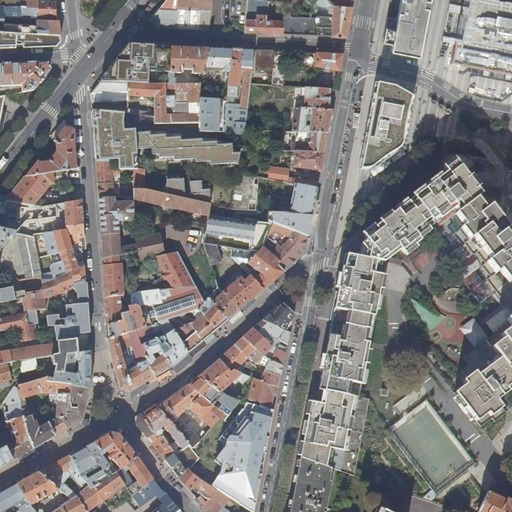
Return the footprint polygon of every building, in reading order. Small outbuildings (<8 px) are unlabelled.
[(0,0),(0,29),(24,31),(60,33),(58,19),(57,19),(38,19),(38,6),(28,6),(13,6),(13,0),(0,0)] [(13,0),(13,6),(28,6),(38,6),(38,19),(57,19),(56,7),(56,0),(13,0)] [(211,0),(166,0),(160,8),(200,10),(200,30),(209,30),(211,0)] [(262,4),(262,0),(248,0),(244,32),(283,34),(284,21),(266,20),(266,15),(261,14),(262,4)] [(388,17),(383,42),(392,43),(391,50),(420,56),(430,0),(400,0),(397,18),(388,17)] [(475,68),(511,75),(511,0),(464,0),(456,41),(479,45),(475,68)] [(333,18),(325,18),(316,18),(285,16),(284,21),(283,34),(346,37),(349,21),(352,6),(335,5),(334,8),(333,18)] [(200,10),(160,8),(150,21),(153,28),(200,30),(200,10)] [(0,34),(0,46),(56,44),(61,39),(60,33),(24,31),(24,35),(0,34)] [(129,71),(110,70),(101,81),(127,82),(170,82),(172,46),(131,44),(129,71)] [(192,73),(203,74),(204,67),(209,48),(172,46),(170,82),(201,83),(202,78),(174,78),(174,72),(182,72),(183,69),(192,69),(192,73)] [(223,80),(228,81),(231,49),(209,48),(204,67),(222,69),(222,71),(224,71),(224,75),(223,75),(223,80)] [(223,99),(199,97),(198,104),(199,123),(200,132),(223,132),(245,134),(245,129),(246,121),(250,84),(254,50),(231,49),(228,81),(227,93),(223,99)] [(255,70),(273,71),(274,51),(256,51),(255,70)] [(282,86),(284,52),(274,51),(273,71),(272,85),(282,86)] [(314,67),(339,72),(342,55),(317,54),(314,67)] [(0,86),(22,86),(22,93),(33,91),(49,70),(46,64),(0,65),(0,86)] [(115,102),(128,100),(130,100),(129,95),(127,82),(101,81),(91,94),(92,102),(115,102)] [(170,82),(127,82),(129,95),(156,97),(155,111),(127,109),(127,112),(155,116),(155,123),(199,123),(198,104),(199,97),(201,83),(170,82)] [(375,84),(357,169),(367,171),(401,147),(411,91),(375,84)] [(328,110),(331,90),(311,89),(308,88),(296,87),(295,103),(294,103),(294,108),(295,108),(328,110)] [(332,110),(328,110),(295,108),(292,131),(301,132),(310,132),(327,133),(330,121),(332,110)] [(114,110),(92,109),(93,122),(96,161),(112,160),(112,162),(115,162),(116,170),(120,170),(134,169),(138,169),(136,148),(151,147),(152,157),(167,156),(167,160),(188,159),(188,162),(203,161),(204,165),(234,163),(238,165),(241,152),(233,152),(232,143),(231,143),(217,144),(217,140),(202,141),(202,138),(181,139),(181,136),(166,137),(166,133),(151,134),(150,131),(135,132),(135,128),(124,129),(123,120),(124,112),(114,110)] [(254,122),(246,121),(245,129),(253,130),(254,122)] [(40,163),(38,161),(26,177),(68,170),(77,169),(77,168),(74,130),(65,127),(53,141),(55,143),(56,152),(49,161),(40,163)] [(285,131),(285,151),(295,152),(324,153),(325,145),(327,133),(310,132),(310,139),(309,147),(300,147),(301,139),(301,132),(292,131),(285,131)] [(293,167),(320,171),(324,153),(295,152),(293,167)] [(112,160),(96,161),(97,171),(116,170),(115,162),(112,162),(112,160)] [(471,178),(457,161),(452,161),(438,172),(441,177),(436,180),(433,176),(422,185),(424,188),(391,214),(394,218),(390,221),(387,217),(381,221),(384,225),(378,229),(375,225),(368,231),(369,231),(364,234),(367,238),(362,242),(360,255),(386,259),(386,258),(401,247),(404,251),(421,238),(418,234),(429,226),(427,223),(432,219),(435,223),(446,215),(456,207),(459,210),(460,211),(477,197),(481,203),(483,204),(477,196),(481,193),(481,192),(482,191),(479,187),(477,187),(476,186),(477,184),(472,179),(471,178)] [(287,182),(288,177),(289,170),(269,166),(268,178),(273,179),(285,182),(287,182)] [(134,169),(134,182),(134,189),(146,189),(146,169),(138,169),(134,169)] [(50,185),(68,182),(68,170),(26,177),(6,201),(35,205),(36,202),(50,185)] [(121,183),(120,170),(116,170),(97,171),(97,175),(98,183),(121,183)] [(167,183),(165,194),(185,198),(211,204),(209,184),(201,184),(201,181),(190,181),(191,194),(185,192),(183,176),(179,177),(179,173),(166,174),(167,183)] [(318,182),(288,177),(287,182),(290,183),(317,189),(318,182)] [(235,200),(257,201),(258,179),(237,178),(235,200)] [(272,187),(277,188),(283,189),(285,182),(273,179),(272,187)] [(279,211),(279,213),(288,213),(312,215),(314,200),(317,189),(290,183),(287,182),(285,182),(283,189),(282,193),(291,195),(293,194),(292,200),(282,198),(280,206),(276,205),(275,210),(279,211)] [(123,197),(121,183),(98,183),(99,198),(123,197)] [(134,200),(209,216),(211,204),(185,198),(165,194),(146,189),(134,189),(134,197),(123,197),(99,198),(103,258),(120,255),(132,253),(138,252),(140,260),(177,252),(175,246),(161,249),(158,233),(134,238),(135,244),(119,246),(118,233),(118,221),(133,221),(134,200)] [(508,226),(491,204),(488,207),(487,206),(485,207),(483,204),(481,203),(477,197),(460,211),(456,215),(464,226),(460,228),(469,240),(465,242),(474,254),(478,252),(486,263),(483,265),(491,277),(488,280),(508,307),(486,323),(494,334),(487,340),(495,351),(478,364),(475,360),(458,373),(466,384),(455,392),(480,427),(491,419),(494,422),(506,414),(497,401),(511,389),(511,223),(508,226)] [(84,224),(82,200),(70,202),(44,206),(35,205),(6,201),(0,208),(0,229),(35,237),(34,235),(45,233),(55,232),(67,230),(66,226),(72,225),(84,224)] [(455,213),(456,215),(460,211),(459,210),(456,207),(446,215),(449,218),(455,213)] [(277,221),(276,224),(307,237),(309,227),(312,215),(288,213),(287,221),(280,221),(280,222),(277,221)] [(438,226),(449,218),(446,215),(435,223),(438,226)] [(252,269),(250,268),(246,265),(243,268),(246,272),(250,276),(263,289),(270,283),(271,283),(284,272),(304,254),(305,247),(307,237),(276,224),(273,223),(270,229),(290,238),(282,247),(278,245),(267,237),(263,245),(263,246),(258,252),(248,263),(253,267),(252,269)] [(72,235),(74,244),(79,243),(80,243),(83,242),(82,238),(85,238),(84,224),(72,225),(73,234),(72,235)] [(68,235),(72,235),(73,234),(72,225),(66,226),(67,230),(55,232),(56,236),(59,253),(61,260),(64,270),(66,275),(71,273),(74,284),(84,281),(84,280),(84,275),(83,261),(76,264),(72,248),(71,248),(68,235)] [(19,238),(27,279),(42,277),(38,257),(35,237),(0,229),(0,251),(11,238),(12,239),(13,239),(14,239),(15,239),(16,238),(16,237),(19,238)] [(213,264),(232,258),(231,257),(232,247),(204,243),(212,271),(215,271),(213,264)] [(162,276),(169,289),(195,286),(177,252),(140,260),(138,252),(132,253),(134,262),(139,261),(140,267),(158,263),(164,275),(162,276)] [(158,263),(140,267),(139,261),(134,262),(132,253),(120,255),(123,295),(130,294),(156,291),(156,285),(164,284),(164,290),(169,289),(162,276),(164,275),(158,263)] [(341,276),(340,278),(381,285),(381,284),(386,259),(360,255),(345,253),(341,276)] [(123,295),(120,255),(103,258),(104,266),(103,266),(103,275),(105,297),(123,295)] [(42,277),(42,280),(53,280),(49,257),(38,257),(42,277)] [(61,260),(55,262),(58,272),(64,270),(61,260)] [(0,303),(24,299),(24,294),(24,291),(15,293),(14,287),(0,290),(0,268),(1,267),(0,267),(0,303)] [(53,280),(42,280),(44,291),(24,294),(24,299),(25,310),(26,310),(33,310),(37,310),(46,309),(46,298),(66,292),(69,291),(70,291),(73,288),(74,287),(74,284),(71,273),(66,275),(55,279),(53,280)] [(237,280),(222,293),(239,309),(263,289),(250,276),(244,280),(241,277),(240,278),(238,276),(235,278),(237,280)] [(340,278),(340,279),(345,280),(344,286),(339,286),(325,355),(330,356),(329,363),(323,362),(318,389),(314,388),(300,457),(301,457),(333,468),(354,476),(368,400),(359,398),(381,285),(340,278)] [(55,327),(57,341),(75,339),(75,334),(88,333),(90,333),(89,313),(86,285),(85,285),(84,281),(74,284),(74,287),(73,288),(78,293),(78,297),(75,298),(76,304),(66,306),(67,316),(48,318),(48,326),(55,327)] [(204,303),(195,286),(169,289),(164,290),(159,290),(163,303),(131,306),(128,307),(121,309),(120,309),(122,320),(108,325),(108,326),(109,338),(135,330),(167,319),(186,313),(191,311),(199,309),(204,303)] [(128,304),(128,307),(131,306),(163,303),(159,290),(156,291),(130,294),(123,295),(105,297),(106,326),(108,326),(108,325),(122,320),(120,309),(121,309),(120,300),(126,300),(127,304),(128,304)] [(212,298),(210,296),(204,303),(199,309),(191,311),(196,319),(191,323),(191,322),(183,325),(183,324),(180,325),(181,327),(174,330),(188,352),(239,309),(222,293),(217,298),(215,296),(214,297),(212,298)] [(285,329),(293,315),(282,304),(263,321),(289,334),(290,330),(285,329)] [(25,315),(0,319),(0,332),(5,331),(17,329),(21,343),(37,339),(35,325),(38,323),(37,310),(33,310),(26,310),(25,310),(25,315)] [(183,325),(191,322),(186,313),(167,319),(174,330),(181,327),(180,325),(183,324),(183,325)] [(144,345),(148,355),(145,356),(155,376),(170,367),(188,352),(174,330),(167,319),(135,330),(141,345),(144,345)] [(284,344),(286,345),(289,334),(263,321),(253,330),(273,347),(277,349),(285,353),(286,349),(280,346),(282,343),(284,344)] [(141,345),(135,330),(109,338),(107,339),(120,389),(129,393),(155,376),(145,356),(148,355),(144,345),(141,345)] [(266,354),(273,347),(253,330),(243,338),(262,357),(282,367),(285,353),(277,349),(273,358),(266,354)] [(56,366),(55,373),(64,374),(67,354),(76,354),(90,351),(88,333),(75,334),(75,339),(57,341),(57,343),(59,354),(51,356),(51,357),(53,357),(53,366),(56,366)] [(265,368),(264,371),(280,378),(281,372),(282,367),(262,357),(243,338),(227,352),(240,365),(245,365),(251,368),(255,369),(257,363),(258,362),(265,368)] [(0,364),(12,362),(51,356),(59,354),(57,343),(0,352),(0,364)] [(64,374),(55,373),(54,379),(47,378),(48,381),(71,384),(89,388),(90,383),(90,360),(90,351),(76,354),(67,354),(64,374)] [(236,368),(240,365),(227,352),(219,359),(231,373),(234,370),(238,372),(239,370),(236,368)] [(241,385),(242,384),(250,377),(249,376),(238,372),(234,370),(231,373),(219,359),(198,377),(221,392),(231,383),(234,385),(238,381),(241,385)] [(0,387),(8,386),(7,381),(11,380),(8,365),(0,366),(0,387)] [(264,373),(261,382),(278,389),(279,383),(280,378),(264,371),(264,373)] [(56,417),(49,422),(55,436),(67,429),(65,421),(71,392),(71,384),(48,381),(47,378),(47,377),(27,383),(20,385),(18,386),(19,393),(20,398),(44,392),(59,393),(56,417)] [(19,378),(20,385),(27,383),(25,377),(19,378)] [(222,404),(219,410),(224,413),(228,415),(239,400),(236,399),(221,392),(198,377),(189,385),(212,405),(217,400),(222,404)] [(272,395),(276,396),(278,389),(261,382),(254,379),(250,377),(242,384),(244,385),(236,399),(239,400),(245,403),(269,410),(272,395)] [(83,419),(89,395),(89,388),(71,384),(71,392),(65,421),(67,429),(83,419)] [(212,422),(215,424),(217,422),(224,413),(219,410),(212,405),(189,385),(156,405),(188,444),(192,448),(199,441),(178,417),(183,412),(188,416),(191,412),(187,409),(188,408),(205,422),(208,423),(212,418),(214,420),(212,422)] [(0,449),(6,447),(12,460),(34,447),(28,435),(23,410),(20,398),(19,393),(16,394),(18,403),(10,405),(10,412),(7,412),(6,415),(11,431),(15,442),(7,446),(3,433),(0,434),(0,449)] [(269,410),(245,403),(243,407),(222,437),(228,441),(226,448),(216,460),(223,466),(222,470),(212,487),(216,490),(230,498),(252,511),(273,411),(269,410)] [(34,447),(55,436),(49,422),(39,404),(23,410),(28,435),(34,447)] [(184,444),(185,446),(188,444),(156,405),(141,414),(153,434),(164,426),(180,446),(184,444)] [(179,479),(185,471),(175,455),(163,437),(155,438),(153,434),(141,414),(137,416),(136,424),(179,479)] [(11,431),(3,433),(7,446),(15,442),(11,431)] [(99,484),(95,487),(104,500),(124,485),(116,472),(113,465),(116,463),(121,469),(138,457),(119,434),(111,432),(94,442),(102,454),(110,466),(103,470),(106,474),(97,479),(99,484)] [(162,436),(163,437),(175,455),(177,453),(164,435),(162,436)] [(86,446),(103,470),(110,466),(102,454),(94,442),(86,446)] [(93,475),(96,479),(97,479),(106,474),(103,470),(86,446),(69,455),(81,475),(86,481),(88,480),(84,473),(91,469),(93,475)] [(0,466),(12,460),(6,447),(0,449),(0,466)] [(69,455),(39,472),(59,489),(71,499),(72,499),(77,496),(87,511),(89,511),(93,508),(104,500),(95,487),(92,489),(88,485),(86,481),(81,475),(69,455)] [(138,457),(121,469),(116,472),(124,485),(131,495),(143,487),(154,479),(138,457)] [(330,482),(333,468),(301,457),(293,494),(289,511),(323,511),(325,508),(327,509),(333,482),(330,482)] [(88,480),(86,481),(88,485),(96,479),(93,475),(91,469),(84,473),(88,480)] [(206,491),(196,499),(202,508),(216,490),(212,487),(209,485),(200,479),(187,469),(185,471),(179,479),(191,494),(194,491),(191,489),(196,483),(206,491)] [(86,511),(87,511),(77,496),(72,499),(71,499),(64,504),(60,501),(57,504),(60,507),(52,511),(44,511),(42,509),(39,509),(38,510),(32,504),(49,495),(52,498),(54,497),(52,493),(59,489),(39,472),(16,484),(30,506),(34,511),(86,511)] [(132,496),(140,507),(156,495),(153,492),(159,487),(154,479),(143,487),(131,495),(132,496)] [(34,511),(30,506),(16,484),(0,493),(0,511),(15,504),(19,509),(14,511),(34,511)] [(228,511),(223,508),(230,498),(216,490),(202,508),(205,511),(228,511)] [(511,511),(511,500),(506,498),(505,500),(488,492),(484,501),(477,511),(511,511)] [(115,511),(135,511),(129,500),(114,509),(115,511)] [(177,511),(179,510),(171,500),(154,511),(177,511)]
